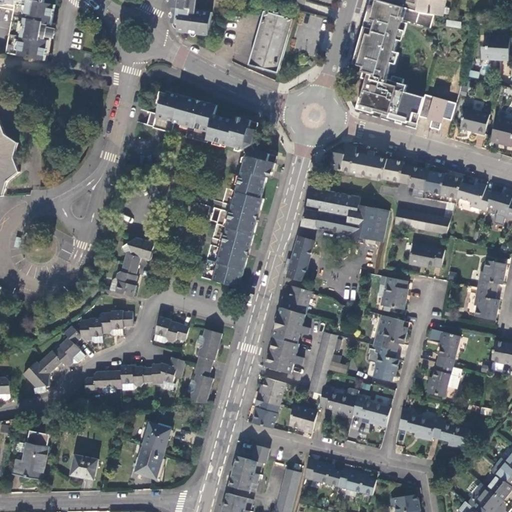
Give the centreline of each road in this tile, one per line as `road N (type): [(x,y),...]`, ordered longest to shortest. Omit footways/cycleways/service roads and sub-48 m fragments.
road 1 (residential): [(0,408),(54,401),(87,365),(129,343),(162,298)]
road 2 (residential): [(201,511),(178,505),(0,505)]
road 3 (tertiary): [(255,325),(308,139)]
road 4 (residential): [(382,463),(431,282)]
road 5 (unclassified): [(511,172),(334,122)]
road 6 (residential): [(227,424),(382,463)]
road 7 (tertiary): [(289,110),(158,46)]
road 8 (residential): [(139,213),(155,202),(182,208),(162,298)]
road 9 (residential): [(72,0),(64,61),(127,82)]
